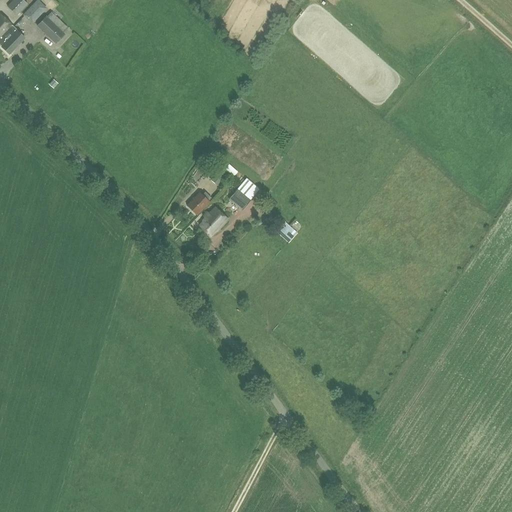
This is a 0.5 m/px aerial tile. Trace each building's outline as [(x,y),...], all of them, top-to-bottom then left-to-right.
[(11,0),(7,6),(17,15),(28,3),(24,0),(11,0)] [(36,0),(24,14),(32,22),(46,8),(37,0),(36,0)] [(9,54),(24,37),(12,26),(13,26),(0,14),(0,44),(2,46),(1,46),(9,54)] [(45,16),(36,25),(55,43),(64,34),(45,16)] [(204,172),(211,178),(210,179),(218,186),(226,176),(217,169),(210,164),(204,172)] [(227,199),(241,210),(259,188),(246,177),(237,187),(227,199)] [(199,192),(187,205),(197,214),(209,202),(208,201),(211,198),(205,192),(202,195),(199,192)] [(211,236),(227,219),(215,207),(199,224),(211,236)] [(276,231),(289,242),(297,232),(285,222),(276,231)]
